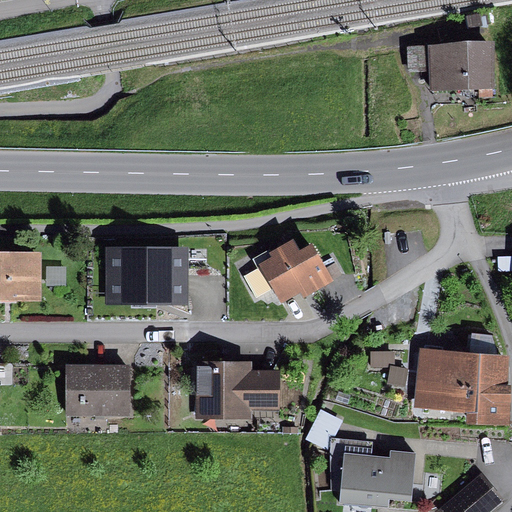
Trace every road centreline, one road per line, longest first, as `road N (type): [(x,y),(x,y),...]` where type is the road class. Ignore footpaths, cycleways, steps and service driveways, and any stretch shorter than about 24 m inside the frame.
road 1 (residential): [(457,237),(437,259),(313,332),(0,331)]
road 2 (primary): [(441,163),(289,175),(0,170)]
road 3 (residential): [(511,367),(510,341),(475,258),(457,237)]
